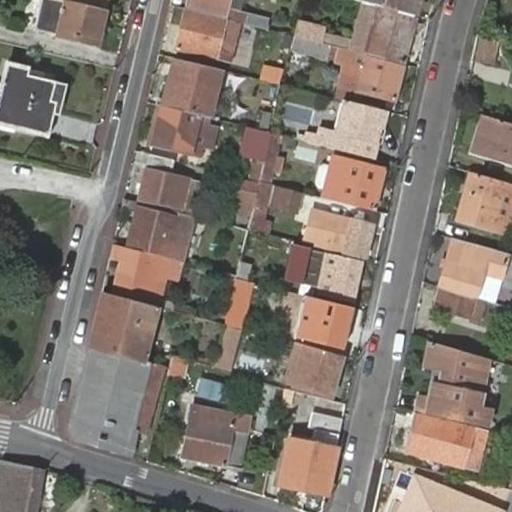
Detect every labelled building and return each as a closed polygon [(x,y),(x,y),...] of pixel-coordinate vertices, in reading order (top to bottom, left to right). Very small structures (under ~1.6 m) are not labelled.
[(93,43),(101,10),(58,0),(39,0),(33,29),(93,43)] [(59,0),(101,10),(103,0),(59,0)] [(242,0),(185,0),(185,3),(223,14),(225,9),(240,12),(242,0)] [(345,0),(346,0),(410,17),(414,0),(345,0)] [(374,10),(357,5),(348,39),(345,51),(363,56),(374,10)] [(236,23),(182,9),(173,45),(226,59),(236,23)] [(363,56),(400,66),(412,21),(374,10),(363,56)] [(294,19),(289,37),(293,38),(305,41),(345,51),(348,39),(321,33),(323,27),(294,19)] [(287,46),(289,37),(287,36),(281,35),(278,43),(287,46)] [(305,41),(293,38),(290,50),(324,59),(327,47),(305,41)] [(362,60),(363,56),(327,47),(324,59),(331,60),(331,61),(342,64),(359,68),(352,91),(390,101),(399,69),(362,60)] [(159,105),(206,117),(218,72),(169,58),(159,105)] [(274,84),(279,68),(250,59),(245,75),(274,84)] [(343,88),(352,91),(359,68),(342,64),(341,70),(347,72),(343,88)] [(0,122),(45,134),(58,83),(4,70),(0,84),(0,122)] [(376,145),(385,112),(371,108),(340,100),(332,132),(317,129),(315,136),(306,133),(303,143),(310,144),(369,160),(371,161),(375,145),(376,145)] [(204,124),(206,117),(159,105),(150,144),(196,154),(199,145),(190,142),(195,121),(204,124)] [(511,124),(479,114),(468,152),(511,166),(511,124)] [(190,142),(199,145),(204,124),(195,121),(190,142)] [(257,181),(266,138),(244,134),(240,151),(253,155),(246,179),(256,181),(257,181)] [(291,140),(267,134),(257,181),(283,188),(285,179),(270,175),(275,143),(290,146),(291,140)] [(169,174),(172,160),(148,153),(135,199),(187,214),(190,206),(180,203),(181,200),(172,198),(175,183),(184,186),(186,179),(169,174)] [(352,206),(371,211),(382,170),(331,158),(320,198),(328,200),(335,201),(352,206)] [(511,185),(469,173),(455,221),(509,236),(511,227),(511,185)] [(233,227),(243,230),(255,185),(240,181),(232,211),(237,213),(233,227)] [(284,188),(283,188),(257,181),(256,181),(255,185),(243,230),(256,233),(263,207),(295,215),(301,193),(284,188)] [(172,198),(181,200),(184,186),(175,183),(172,198)] [(135,214),(126,249),(168,260),(179,263),(182,249),(170,245),(174,229),(186,232),(189,219),(177,216),(176,221),(143,210),(145,205),(123,199),(121,210),(135,214)] [(370,227),(348,221),(307,209),(298,240),(311,243),(363,257),(370,227)] [(242,235),(243,230),(233,227),(226,226),(214,273),(226,276),(231,278),(235,264),(242,235)] [(254,239),(256,233),(243,230),(242,235),(249,237),(254,239)] [(242,266),(249,237),(242,235),(235,264),(242,266)] [(449,239),(435,287),(437,288),(476,300),(484,276),(501,282),(509,257),(449,239)] [(275,281),(295,283),(300,245),(280,242),(275,281)] [(112,297),(153,308),(169,312),(171,305),(156,301),(147,299),(154,276),(162,278),(168,260),(126,249),(112,245),(109,257),(120,260),(112,297)] [(321,256),(314,296),(350,304),(358,264),(321,256)] [(242,280),(246,267),(242,266),(235,264),(231,278),(233,278),(242,280)] [(242,280),(248,282),(251,268),(246,267),(242,280)] [(147,299),(156,301),(162,278),(154,276),(147,299)] [(231,285),(233,278),(231,278),(226,276),(224,284),(231,285)] [(246,301),(251,282),(248,282),(242,280),(233,278),(231,285),(221,326),(234,329),(240,331),(242,320),(235,318),(239,300),(246,301)] [(437,288),(431,308),(471,320),(476,300),(437,288)] [(101,294),(89,347),(139,363),(153,308),(112,297),(101,294)] [(339,350),(351,309),(302,296),(295,322),(304,324),(302,331),(293,329),(291,338),(339,350)] [(242,320),(246,301),(239,300),(235,318),(242,320)] [(485,302),(476,300),(471,320),(480,322),(485,302)] [(295,322),(293,329),(302,331),(304,324),(295,322)] [(223,373),(234,329),(221,326),(217,341),(211,369),(223,373)] [(487,345),(462,338),(459,350),(483,356),(487,345)] [(328,397),(339,358),(296,346),(293,353),(301,355),(295,379),(287,378),(285,385),(328,397)] [(78,443),(128,458),(134,434),(130,434),(146,365),(139,363),(89,347),(70,427),(78,443)] [(293,353),(287,378),(295,379),(301,355),(293,353)] [(482,392),(430,381),(422,411),(489,427),(493,408),(480,406),(482,392)] [(288,400),(290,391),(284,389),(281,406),(289,408),(290,400),(288,400)] [(145,396),(143,410),(149,412),(151,398),(145,396)] [(192,407),(181,459),(237,471),(248,418),(192,407)] [(324,495),(340,419),(311,412),(308,428),(313,429),(310,438),(309,444),(289,439),(279,486),(324,495)] [(414,416),(405,451),(472,471),(483,434),(414,416)] [(309,444),(310,438),(290,434),(289,439),(309,444)] [(0,462),(0,511),(34,511),(42,472),(0,462)] [(497,511),(412,475),(396,511),(497,511)]
